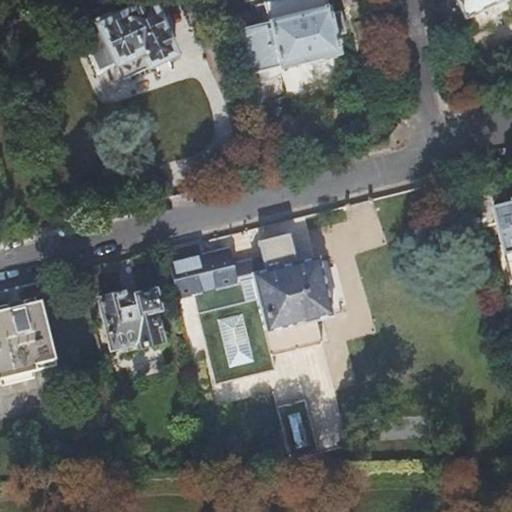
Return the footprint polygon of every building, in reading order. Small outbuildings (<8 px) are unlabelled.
[(346,82),(336,38),(331,16),(327,0),(279,0),(264,3),(269,24),(242,31),(252,73),(280,67),(287,97),(293,96),(294,100),(301,102),(307,102),(314,101),(321,99),(327,95),(333,91),(332,85),(346,82)] [(453,0),(463,21),(506,0),(453,0)] [(113,2),(94,12),(97,19),(78,28),(100,72),(141,52),(148,64),(175,51),(149,2),(120,17),(113,2)] [(331,16),(336,38),(346,36),(341,13),(331,16)] [(511,200),(511,202),(492,208),(503,254),(511,252),(511,199),(511,200)] [(163,252),(175,299),(190,295),(209,370),(212,384),(273,369),(269,355),(320,343),(314,320),(332,316),(317,258),(294,264),(287,234),(258,242),(261,257),(231,265),(227,250),(201,256),(197,243),(163,252)] [(123,295),(98,301),(111,351),(138,346),(139,350),(164,345),(156,315),(158,314),(153,293),(138,296),(139,300),(126,303),(123,295)] [(39,304),(0,313),(0,382),(1,382),(0,379),(39,369),(38,365),(54,360),(39,304)] [(304,398),(275,405),(289,459),(317,452),(304,398)] [(127,457),(131,474),(149,470),(144,454),(127,457)]
